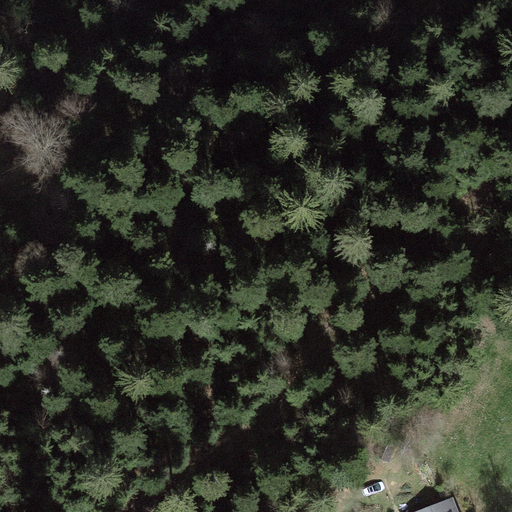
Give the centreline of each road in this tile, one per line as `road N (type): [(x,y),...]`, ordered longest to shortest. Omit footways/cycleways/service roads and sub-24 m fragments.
road 1 (track): [(0,191),(47,175),(189,98),(262,87),(378,40),(447,0)]
road 2 (track): [(136,511),(307,374),(418,259)]
